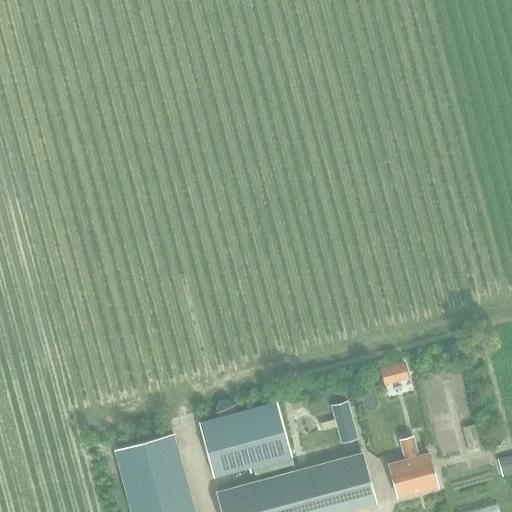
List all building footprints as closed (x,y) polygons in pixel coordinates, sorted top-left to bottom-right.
[(346,401),(331,405),(341,441),(356,437),(346,401)] [(199,425),(213,477),(291,456),(277,404),(199,425)] [(193,511),(172,432),(114,448),(131,511),(193,511)] [(407,458),(388,463),(397,496),(437,486),(428,452),(417,455),(416,451),(405,453),(407,458)] [(339,511),(374,503),(360,452),(217,491),(222,511),(339,511)] [(511,456),(500,460),(504,473),(511,471),(511,456)]
